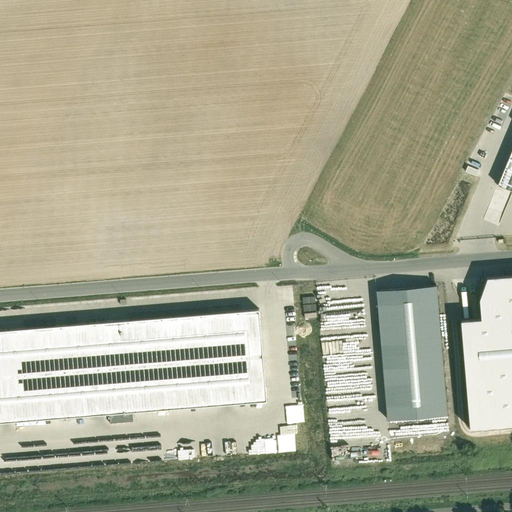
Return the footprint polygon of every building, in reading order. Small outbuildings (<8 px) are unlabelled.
[(511,149),(498,184),(511,190),(511,149)] [(459,322),(468,430),(511,426),(511,277),(489,280),(478,301),(480,320),(459,322)] [(434,291),(375,297),(387,426),(446,420),(434,291)] [(314,297),(301,297),(302,317),(315,316),(314,297)] [(258,309),(0,331),(0,424),(266,401),(258,309)]
